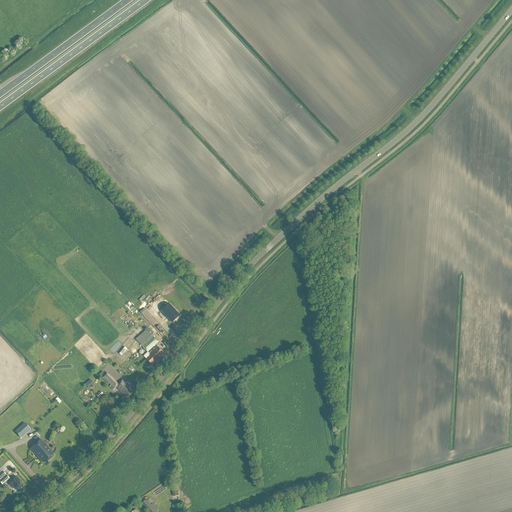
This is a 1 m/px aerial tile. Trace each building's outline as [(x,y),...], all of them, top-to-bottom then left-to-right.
[(175,288),(159,272),(151,280),(166,296),(175,288)] [(140,301),(135,306),(144,316),(149,312),(144,307),(145,306),(140,301)] [(172,313),(166,319),(177,331),(183,324),(172,313)] [(132,335),(136,340),(141,345),(148,353),(159,342),(147,330),(144,333),(142,334),(138,330),(132,335)] [(166,355),(157,346),(149,354),(151,355),(146,360),(152,366),(155,363),(156,364),(166,355)] [(107,374),(106,375),(102,379),(108,385),(109,384),(111,386),(109,388),(113,391),(117,387),(126,396),(127,396),(128,397),(134,391),(122,380),(118,384),(107,374)] [(91,380),(86,384),(90,389),(95,385),(91,380)] [(15,432),(21,439),(31,430),(25,423),(15,432)] [(53,454),(40,440),(30,449),(43,463),(44,462),(46,463),(53,457),(52,455),(53,454)] [(0,469),(0,468),(0,482),(3,485),(10,479),(0,469)] [(13,489),(15,488),(18,491),(18,490),(22,494),(26,490),(23,487),(23,486),(20,483),(21,482),(16,476),(10,482),(10,483),(9,484),(13,489)] [(149,511),(155,511),(156,511),(158,510),(152,504),(148,500),(143,505),(149,511)]
